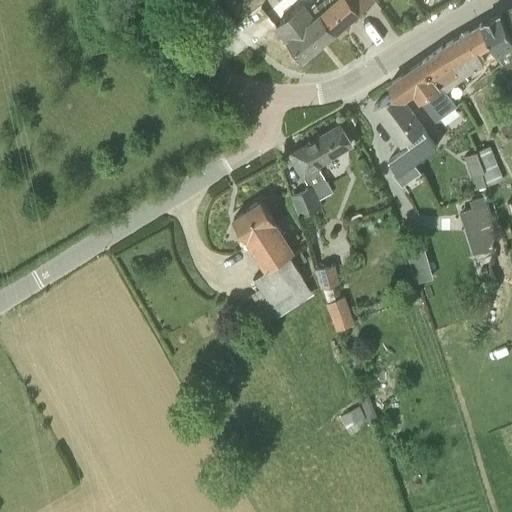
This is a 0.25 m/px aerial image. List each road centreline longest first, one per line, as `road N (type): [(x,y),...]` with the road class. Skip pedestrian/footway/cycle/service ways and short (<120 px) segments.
road 1 (unclassified): [(0,300),(247,150),(266,125),(270,96)]
road 2 (tertiary): [(270,96),(323,94),(488,0)]
road 3 (tertiary): [(270,96),(243,92),(194,66),(165,39),(145,0)]
